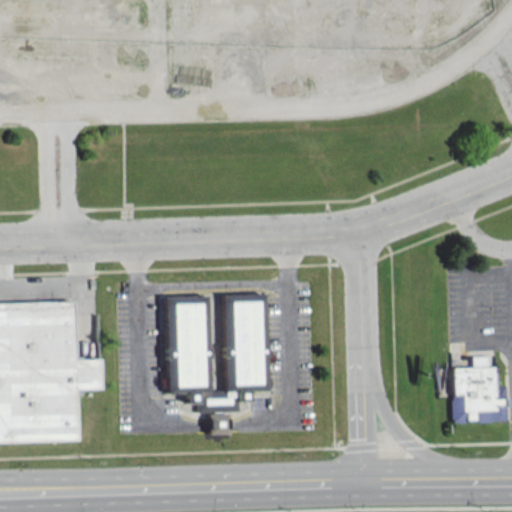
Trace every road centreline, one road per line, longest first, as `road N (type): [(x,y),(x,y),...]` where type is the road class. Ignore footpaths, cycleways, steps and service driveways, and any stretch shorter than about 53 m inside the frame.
road 1 (residential): [(0,112),(356,103),(470,56),(511,9)]
road 2 (primary): [(0,490),(511,479)]
road 3 (tertiary): [(0,243),(359,229)]
road 4 (tertiary): [(367,482),(359,229)]
road 5 (tertiary): [(511,168),(359,229)]
road 6 (residential): [(69,241),(62,111)]
road 7 (residential): [(41,112),(49,241)]
road 8 (tertiary): [(449,480),(364,385)]
